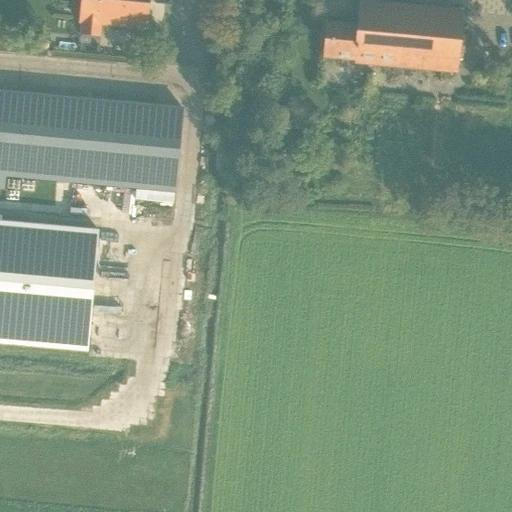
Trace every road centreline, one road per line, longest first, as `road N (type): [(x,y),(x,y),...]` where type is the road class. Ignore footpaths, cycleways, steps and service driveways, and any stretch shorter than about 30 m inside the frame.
road 1 (unknown): [(71,411),(124,400),(159,355),(198,74)]
road 2 (unknown): [(0,65),(198,74)]
